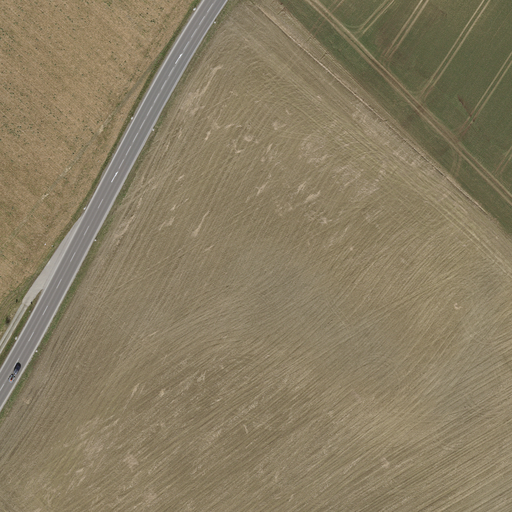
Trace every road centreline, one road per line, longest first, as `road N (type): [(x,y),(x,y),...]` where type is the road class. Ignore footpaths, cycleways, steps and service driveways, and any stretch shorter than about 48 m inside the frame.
road 1 (primary): [(0,394),(215,0)]
road 2 (track): [(82,243),(49,268),(0,339)]
